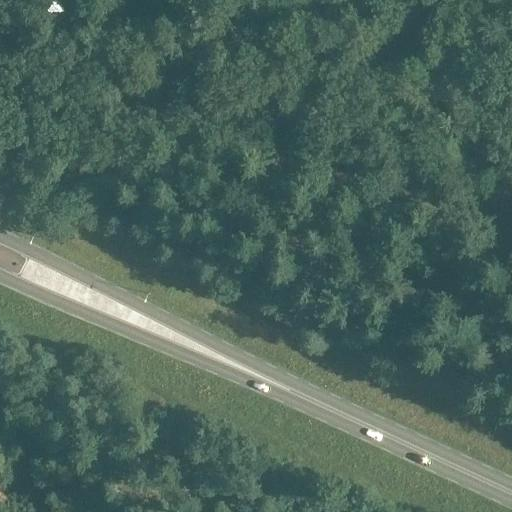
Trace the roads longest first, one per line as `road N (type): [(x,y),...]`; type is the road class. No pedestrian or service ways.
road 1 (unclassified): [(511,228),(0,54)]
road 2 (primary): [(317,403),(305,389),(0,237)]
road 3 (primary): [(0,276),(297,404),(317,403)]
road 4 (primary): [(511,493),(317,403)]
